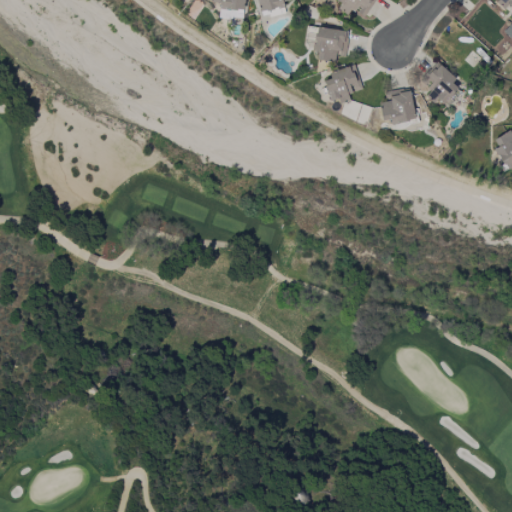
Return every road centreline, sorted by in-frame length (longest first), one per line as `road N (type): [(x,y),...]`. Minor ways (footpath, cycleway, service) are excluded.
road 1 (track): [(119,265),(248,319),(425,447),(486,511)]
road 2 (track): [(147,0),(302,102),(428,165),(511,196)]
